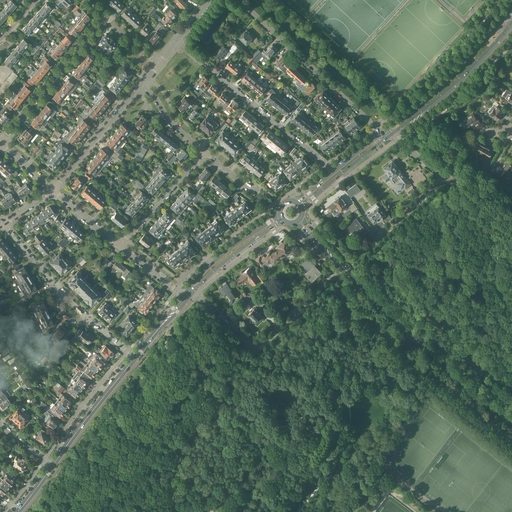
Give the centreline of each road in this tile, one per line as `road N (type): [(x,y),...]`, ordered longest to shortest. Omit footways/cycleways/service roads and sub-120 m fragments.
road 1 (secondary): [(511,425),(298,220)]
road 2 (residential): [(334,171),(176,40)]
road 3 (residential): [(237,0),(382,133)]
road 4 (residential): [(134,357),(59,291),(1,224)]
road 5 (secondary): [(510,6),(438,87),(382,133)]
road 6 (secondary): [(388,136),(511,22)]
road 7 (residential): [(192,291),(256,350),(315,296)]
road 8 (residential): [(0,141),(104,14)]
road 9 (secondary): [(50,467),(134,357)]
road 10 (residential): [(51,189),(140,85)]
road 11 (residential): [(118,245),(204,152)]
